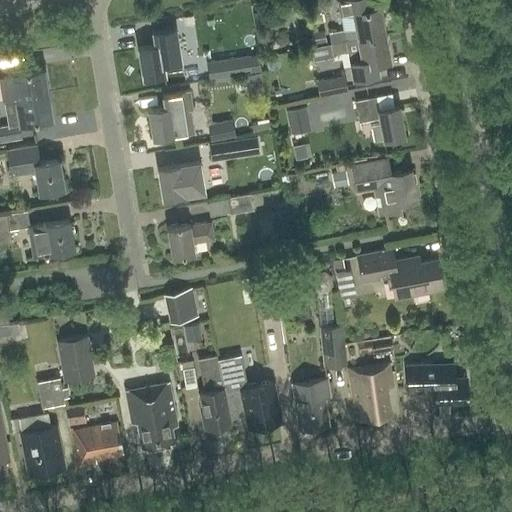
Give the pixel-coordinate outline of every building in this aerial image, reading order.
[(333,43),(386,33),(381,6),(367,8),(365,0),(341,0),(340,0),(343,16),(342,16),(345,31),(331,33),(333,43)] [(266,10),(254,12),(257,28),(269,26),(266,10)] [(159,37),(160,43),(140,46),(145,76),(167,73),(166,71),(182,68),(175,23),(157,26),(159,37)] [(310,32),(313,45),(327,42),(325,29),(310,32)] [(391,59),(386,33),(333,43),(335,53),(348,51),(354,79),(380,74),(377,62),(391,59)] [(231,58),(207,61),(210,78),(233,75),(231,58)] [(5,100),(49,93),(45,67),(1,75),(5,100)] [(269,89),(265,69),(250,71),(254,92),(269,89)] [(317,80),(320,96),(349,90),(346,74),(317,80)] [(154,137),(177,134),(195,131),(191,108),(195,107),(192,88),(164,93),(166,105),(149,107),(154,137)] [(49,93),(5,100),(9,125),(0,126),(0,140),(23,136),(21,123),(53,118),(49,93)] [(381,123),(372,125),(375,140),(406,134),(400,105),(380,109),(377,96),(356,100),(360,121),(380,117),(381,123)] [(311,103),(290,108),(296,130),(317,125),(311,103)] [(211,141),(236,135),(232,118),(208,124),(211,141)] [(234,140),(210,143),(212,160),(236,156),(234,140)] [(36,146),(13,149),(17,174),(36,171),(40,192),(63,188),(58,159),(39,162),(36,146)] [(402,210),(400,201),(418,198),(412,169),(392,173),(389,158),(353,165),(358,192),(375,189),(380,214),(402,210)] [(207,190),(205,179),(202,162),(182,166),(182,163),(159,167),(164,197),(186,193),(207,190)] [(346,169),(332,172),(334,186),(349,183),(346,169)] [(251,193),(228,197),(230,212),(254,209),(251,193)] [(0,214),(0,241),(11,240),(6,213),(0,214)] [(192,225),(191,223),(169,226),(174,256),(196,253),(194,242),(215,239),(212,222),(192,225)] [(51,261),(76,257),(71,227),(31,233),(36,263),(46,261),(47,263),(52,262),(51,261)] [(396,298),(443,288),(437,258),(420,261),(419,256),(394,261),(392,249),(358,256),(363,281),(391,275),(396,298)] [(343,258),(334,260),(336,273),(346,271),(343,258)] [(263,308),(276,306),(272,274),(258,276),(263,308)] [(165,294),(170,322),(199,316),(193,288),(165,294)] [(0,324),(10,323),(7,303),(0,303),(0,324)] [(184,325),(187,341),(203,339),(200,322),(184,325)] [(320,326),(324,366),(347,363),(343,323),(320,326)] [(57,340),(64,381),(95,375),(88,335),(57,340)] [(371,340),(373,353),(391,350),(389,337),(371,340)] [(225,390),(230,415),(246,412),(249,427),(282,420),(274,380),(254,384),(253,380),(245,382),(240,354),(219,358),(225,390)] [(232,423),(230,415),(225,390),(219,360),(218,355),(197,359),(204,390),(197,391),(205,428),(232,423)] [(181,362),(185,387),(198,385),(193,360),(181,362)] [(386,385),(392,384),(389,364),(352,369),(360,419),(390,414),(386,385)] [(468,406),(467,375),(455,376),(454,364),(409,365),(410,393),(436,392),(437,412),(453,411),(453,407),(468,406)] [(38,381),(42,406),(65,402),(60,377),(38,381)] [(325,395),(330,394),(327,378),(294,383),(301,427),(329,423),(325,395)] [(171,422),(177,421),(170,382),(128,390),(134,424),(140,423),(144,447),(175,442),(171,422)] [(0,405),(0,479),(9,478),(5,461),(11,460),(0,405)] [(73,421),(91,419),(90,410),(72,412),(73,421)] [(57,423),(50,425),(47,411),(18,417),(21,432),(19,432),(27,474),(65,467),(57,423)] [(97,456),(125,451),(119,424),(75,433),(81,465),(98,462),(97,456)]
